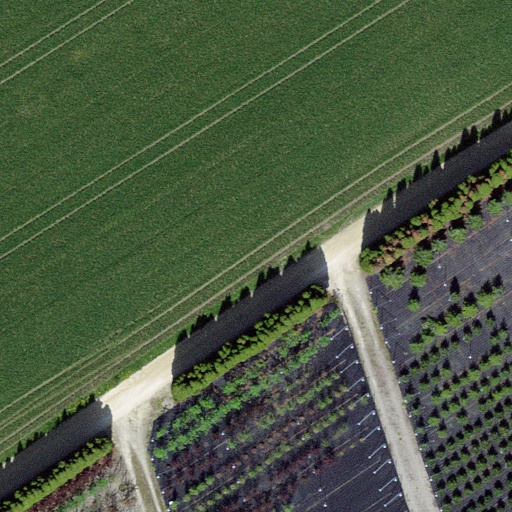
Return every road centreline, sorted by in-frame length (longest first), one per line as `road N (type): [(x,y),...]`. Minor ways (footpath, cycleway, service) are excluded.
road 1 (track): [(511,139),(0,482)]
road 2 (track): [(342,246),(426,511)]
